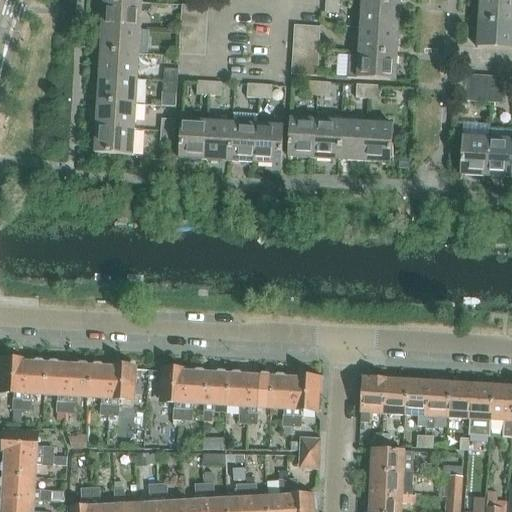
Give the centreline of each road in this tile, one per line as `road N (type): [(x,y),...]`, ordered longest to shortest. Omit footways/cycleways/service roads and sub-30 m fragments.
road 1 (residential): [(342,337),(0,315)]
road 2 (residential): [(342,337),(330,511)]
road 3 (residential): [(511,347),(342,337)]
